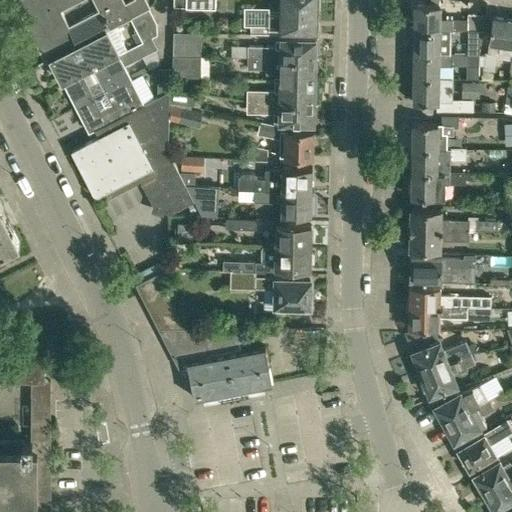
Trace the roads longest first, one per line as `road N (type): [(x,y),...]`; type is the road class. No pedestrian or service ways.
road 1 (unclassified): [(399,511),(353,318),(359,0)]
road 2 (tertiary): [(164,511),(137,377),(0,98)]
